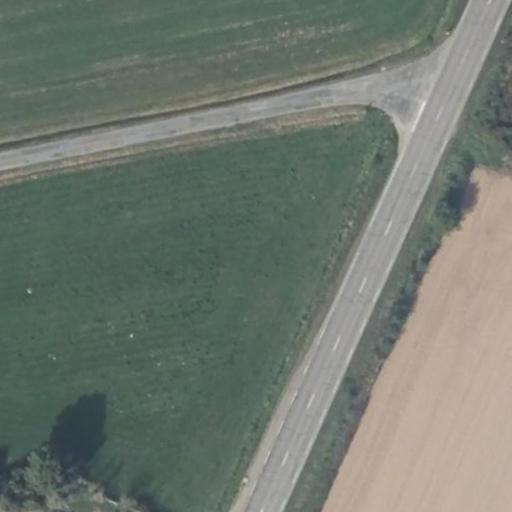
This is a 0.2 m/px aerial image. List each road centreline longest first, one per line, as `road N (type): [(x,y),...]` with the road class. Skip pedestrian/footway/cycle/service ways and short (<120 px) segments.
road 1 (unclassified): [(443,104),(373,85),(0,159)]
road 2 (secondary): [(261,511),(443,104)]
